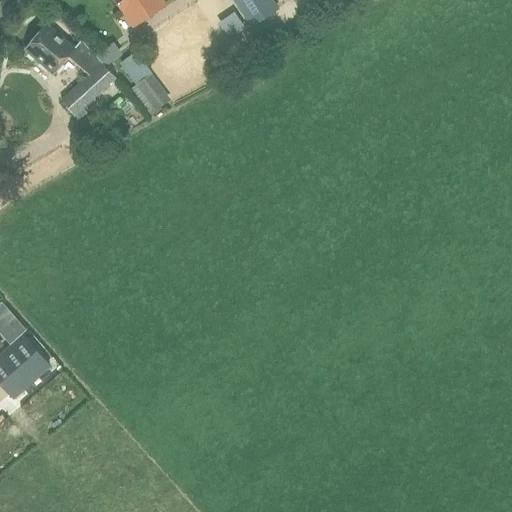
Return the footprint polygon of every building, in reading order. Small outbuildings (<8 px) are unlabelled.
[(116,0),(133,26),(165,5),(161,0),(116,0)] [(234,0),(253,27),(278,11),(271,0),(234,0)] [(82,41),(74,48),(47,24),(24,51),(53,75),(68,57),(88,75),(60,101),(75,117),(117,80),(134,66),(117,44),(98,58),(82,41)] [(257,29),(243,32),(246,45),(260,42),(257,29)] [(129,89),(149,115),(170,99),(150,73),(129,89)] [(0,302),(0,332),(16,318),(2,301),(0,302)] [(0,354),(0,382),(13,397),(50,365),(23,334),(0,354)]
